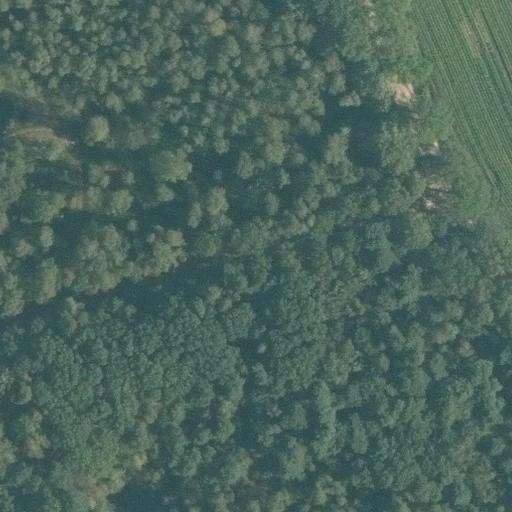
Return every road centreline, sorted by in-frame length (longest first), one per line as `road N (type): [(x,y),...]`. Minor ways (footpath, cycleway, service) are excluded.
road 1 (track): [(0,317),(449,197)]
road 2 (track): [(449,197),(365,0)]
road 3 (track): [(47,511),(0,399)]
road 4 (track): [(511,299),(449,197)]
